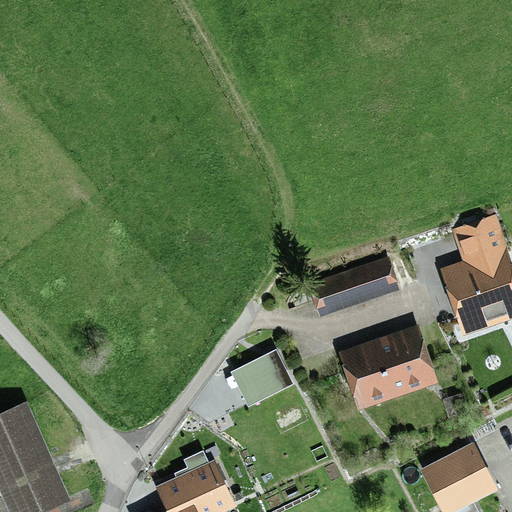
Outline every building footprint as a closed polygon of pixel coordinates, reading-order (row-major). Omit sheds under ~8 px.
[(511,261),(495,212),(450,228),(461,258),(439,266),(462,333),(469,331),(471,337),(511,323),(511,261)] [(400,287),(388,254),(308,281),(320,315),(400,287)] [(417,322),(338,349),(358,408),(437,381),(417,322)] [(293,382),(276,347),(231,369),(248,404),(293,382)] [(26,398),(0,409),(0,490),(9,511),(36,511),(70,497),(26,398)] [(475,496),(498,485),(474,438),(420,465),(443,511),(448,510),(448,511),(479,511),(482,511),(475,496)] [(218,511),(235,505),(215,458),(208,461),(175,475),(154,484),(166,510),(162,511),(218,511)]
